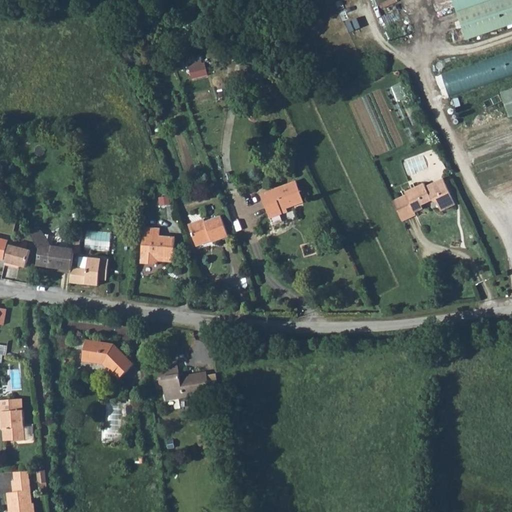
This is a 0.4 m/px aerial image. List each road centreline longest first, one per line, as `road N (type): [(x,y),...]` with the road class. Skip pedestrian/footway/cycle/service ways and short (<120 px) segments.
road 1 (unclassified): [(0,288),(248,326),(388,326),(511,309)]
road 2 (track): [(511,252),(418,69)]
